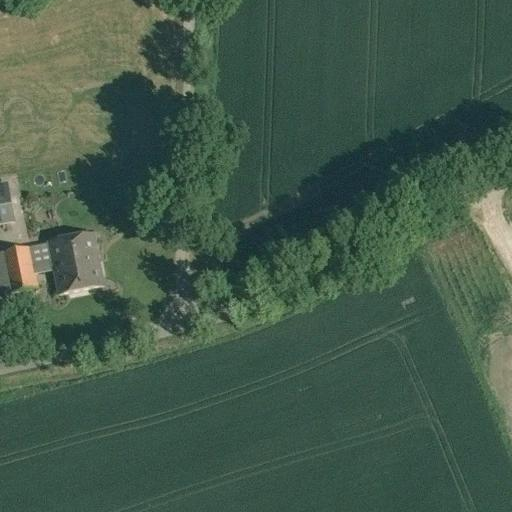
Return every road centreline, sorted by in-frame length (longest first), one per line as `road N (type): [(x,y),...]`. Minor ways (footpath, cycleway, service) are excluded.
road 1 (unclassified): [(183,324),(290,287),(511,175)]
road 2 (unclassified): [(183,324),(181,0)]
road 3 (unclassified): [(0,367),(183,324)]
